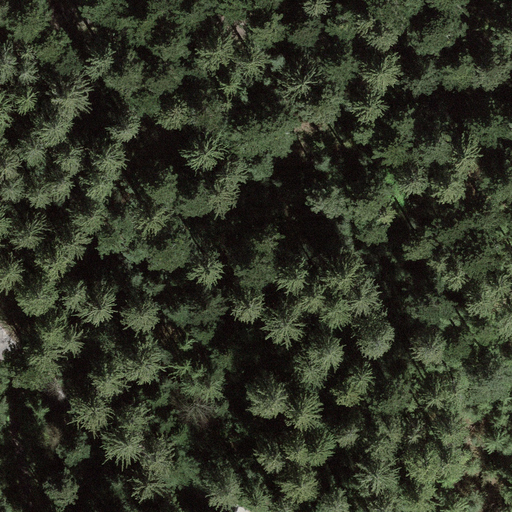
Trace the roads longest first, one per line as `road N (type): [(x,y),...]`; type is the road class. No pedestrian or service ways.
road 1 (track): [(110,0),(223,28),(364,46),(511,38)]
road 2 (track): [(223,28),(131,162),(105,213),(82,301),(25,366)]
road 3 (track): [(239,511),(25,366)]
road 4 (track): [(25,366),(17,418),(31,511)]
